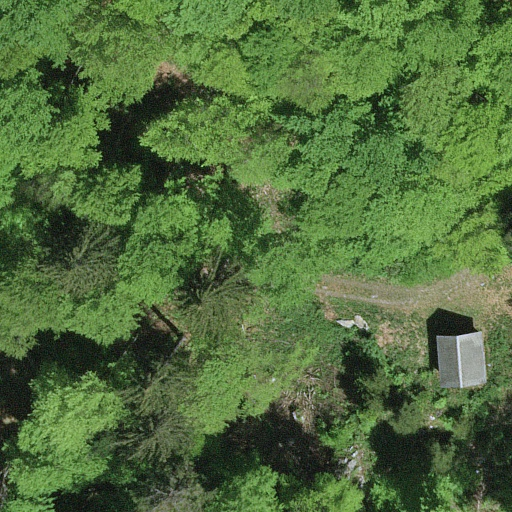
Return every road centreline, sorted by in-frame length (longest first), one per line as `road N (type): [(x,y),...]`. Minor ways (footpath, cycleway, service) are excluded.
road 1 (track): [(511,271),(471,224),(344,149),(233,53),(58,0)]
road 2 (track): [(0,262),(60,256),(386,308),(511,278)]
